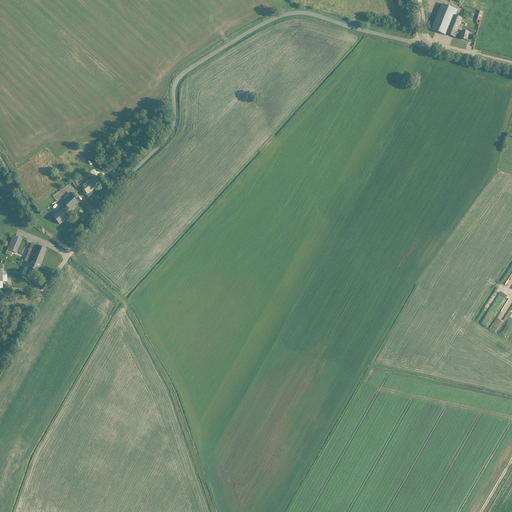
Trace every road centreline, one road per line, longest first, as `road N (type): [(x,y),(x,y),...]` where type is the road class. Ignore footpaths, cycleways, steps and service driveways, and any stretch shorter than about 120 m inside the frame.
road 1 (unclassified): [(46,297),(117,195),(168,139),(174,89),(186,71),(297,12),(421,42)]
road 2 (track): [(215,511),(171,388),(121,298),(73,259)]
